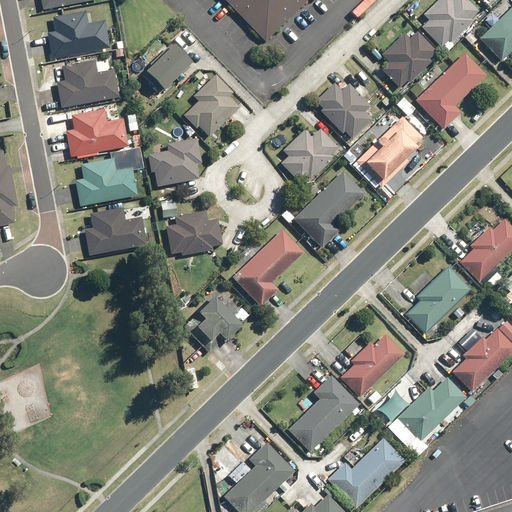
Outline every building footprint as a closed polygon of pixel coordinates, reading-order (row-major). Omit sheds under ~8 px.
[(229,0),(271,41),(312,0),(229,0)] [(448,0),(421,25),(441,47),(477,14),(463,0),(448,0)] [(511,12),(482,39),(502,62),(511,52),(511,12)] [(47,34),(53,58),(105,47),(100,23),(86,26),(84,15),(56,21),(58,32),(47,34)] [(378,61),(398,86),(435,55),(415,30),(378,61)] [(142,75),(157,91),(184,65),(169,50),(142,75)] [(463,57),(417,101),(438,123),(485,79),(463,57)] [(62,68),(65,82),(56,84),(61,107),(114,96),(110,73),(96,76),(93,62),(62,68)] [(187,115),(208,136),(235,109),(221,94),(224,90),(212,80),(196,98),(201,102),(187,115)] [(318,101),(349,138),(373,118),(341,82),(318,101)] [(135,111),(125,112),(128,133),(138,131),(135,111)] [(427,124),(415,112),(410,118),(421,129),(427,124)] [(120,123),(105,126),(101,113),(74,119),(77,132),(67,134),(71,156),(124,145),(120,123)] [(401,124),(359,162),(379,183),(420,145),(401,124)] [(314,134),(282,165),(300,183),(332,152),(314,134)] [(152,152),(157,185),(199,178),(194,145),(152,152)] [(0,153),(0,222),(16,219),(1,153),(0,153)] [(75,183),(80,204),(133,194),(128,172),(114,175),(111,160),(82,167),(85,181),(75,183)] [(342,175),(296,218),(319,242),(365,199),(342,175)] [(167,221),(172,256),(220,249),(215,214),(167,221)] [(86,223),(90,252),(139,244),(135,216),(86,223)] [(460,261),(477,279),(511,245),(511,234),(501,223),(460,261)] [(281,236),(237,279),(257,300),(302,257),(281,236)] [(422,331),(466,289),(448,271),(404,313),(422,331)] [(212,302),(186,329),(208,350),(234,323),(212,302)] [(485,314),(475,305),(448,334),(457,343),(485,314)] [(454,374),(470,391),(511,350),(511,335),(504,327),(454,374)] [(358,394),(400,355),(383,337),(341,376),(358,394)] [(394,427),(409,443),(459,395),(444,379),(394,427)] [(310,447),(355,404),(335,384),(290,427),(310,447)] [(381,397),(374,390),(366,399),(373,406),(381,397)] [(332,485),(353,507),(403,460),(381,438),(332,485)] [(220,493),(237,511),(248,511),(290,473),(268,449),(220,493)] [(309,511),(339,511),(326,497),(309,511)]
